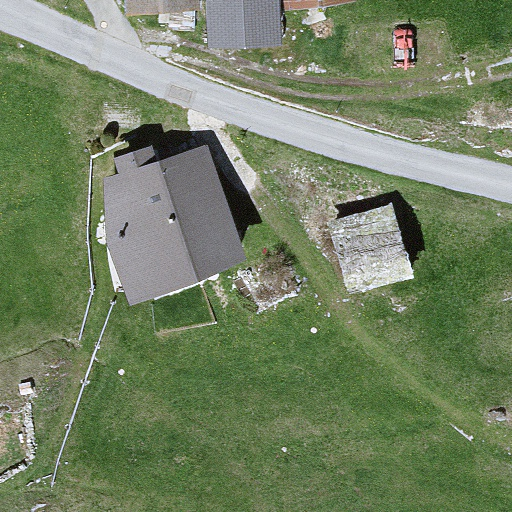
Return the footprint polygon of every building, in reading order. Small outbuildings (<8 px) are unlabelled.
[(219,0),(144,0),(146,24),(220,21),(219,0)] [(303,0),(238,0),(243,57),(308,52),(303,0)] [(382,0),(317,0),(320,21),(384,14),(382,0)] [(118,168),(104,171),(106,231),(131,296),(243,251),(208,142),(157,154),(151,141),(114,151),(118,168)] [(396,200),(326,220),(346,289),(416,269),(396,200)]
